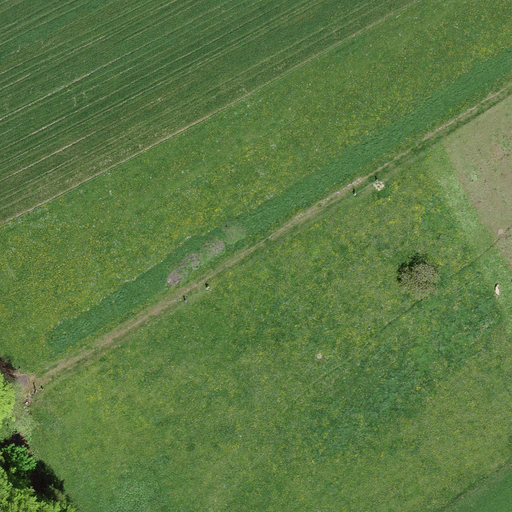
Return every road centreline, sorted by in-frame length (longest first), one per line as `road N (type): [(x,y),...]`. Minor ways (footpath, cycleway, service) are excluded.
road 1 (track): [(3,402),(90,361),(511,91)]
road 2 (track): [(42,511),(0,397)]
